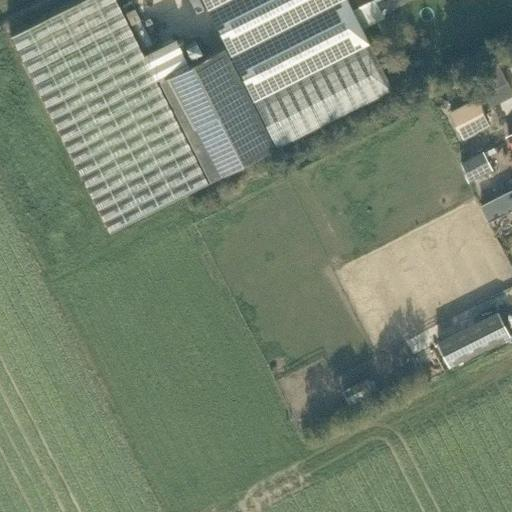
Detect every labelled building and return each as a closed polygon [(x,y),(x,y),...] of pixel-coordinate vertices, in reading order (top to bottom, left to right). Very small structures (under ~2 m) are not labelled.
[(113,0),(70,0),(7,32),(107,231),(205,182),(154,82),(185,66),(172,40),(141,56),(113,0)] [(200,0),(223,46),(222,47),(272,148),(390,89),(352,13),(377,0),(200,0)] [(205,182),(272,148),(222,47),(154,82),(205,182)] [(412,70),(391,80),(398,93),(418,83),(412,70)] [(460,139),(489,125),(475,98),(447,112),(460,139)] [(468,181),(492,168),(483,150),(459,163),(468,181)] [(511,191),(481,207),(489,222),(511,211),(511,191)] [(487,311),(509,299),(500,283),(478,295),(487,311)] [(436,342),(448,366),(509,336),(497,312),(436,342)]
